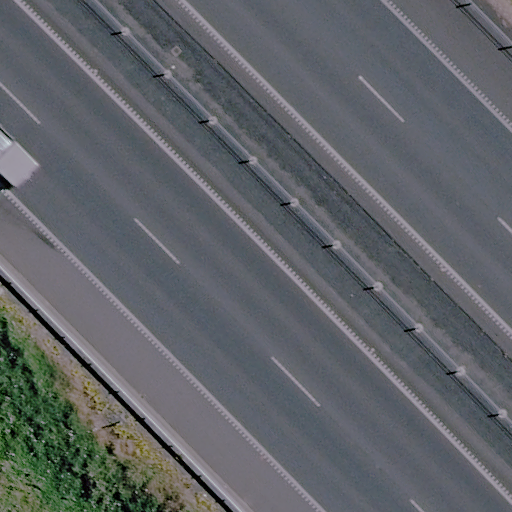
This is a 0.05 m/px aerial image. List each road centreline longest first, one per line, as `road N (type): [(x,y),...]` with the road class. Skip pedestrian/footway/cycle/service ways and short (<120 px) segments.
road 1 (motorway): [(429,511),(0,108)]
road 2 (motorway): [(264,0),(511,233)]
